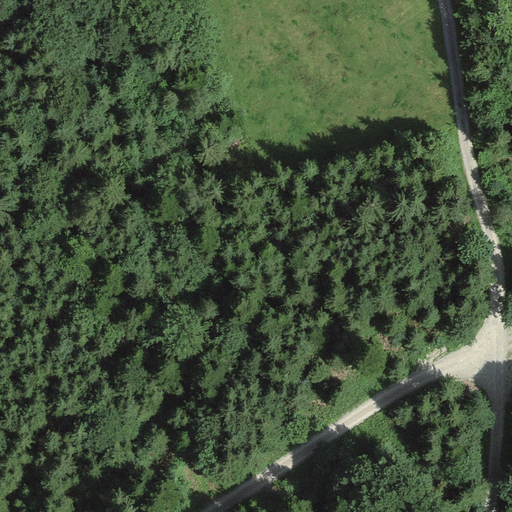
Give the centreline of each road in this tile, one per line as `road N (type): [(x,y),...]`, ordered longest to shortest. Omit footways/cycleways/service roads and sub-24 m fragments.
road 1 (track): [(437,0),(493,271),(498,350)]
road 2 (track): [(220,511),(433,373),(498,350)]
road 3 (track): [(489,511),(498,350)]
